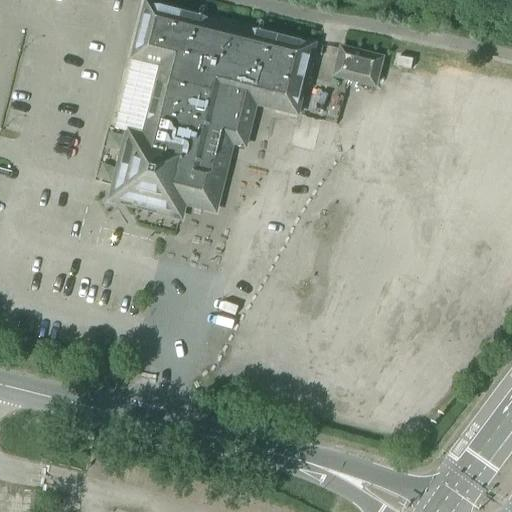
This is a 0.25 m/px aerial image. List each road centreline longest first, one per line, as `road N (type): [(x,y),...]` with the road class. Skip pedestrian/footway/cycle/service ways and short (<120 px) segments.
road 1 (unclassified): [(410,511),(320,466),(0,385)]
road 2 (primary): [(511,408),(437,511)]
